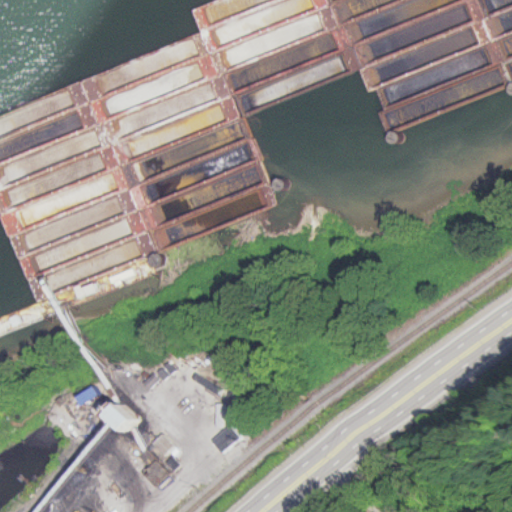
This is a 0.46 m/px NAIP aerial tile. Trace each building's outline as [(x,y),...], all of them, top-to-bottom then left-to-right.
[(511,0),(342,0),(349,23),(347,25),(356,39),(421,21),(445,58),(496,44),(511,4),(511,0)] [(184,87),(141,116),(146,116),(140,132),(129,141),(125,139),(120,140),(125,194),(117,199),(118,215),(142,213),(169,194),(170,191),(189,177),(189,178),(261,127),(260,118),(270,86),(264,84),(254,85),(253,78),(255,72),(245,69),(253,43),(256,43),(278,27),(272,19),(268,17),(220,21),(200,35),(184,87)] [(111,400),(106,387),(86,395),(91,408),(111,400)] [(225,429),(234,426),(225,406),(217,410),(225,429)] [(134,419),(151,435),(162,423),(145,407),(134,419)] [(219,440),(228,454),(249,441),(239,427),(219,440)] [(180,450),(169,437),(160,445),(171,458),(180,450)]
